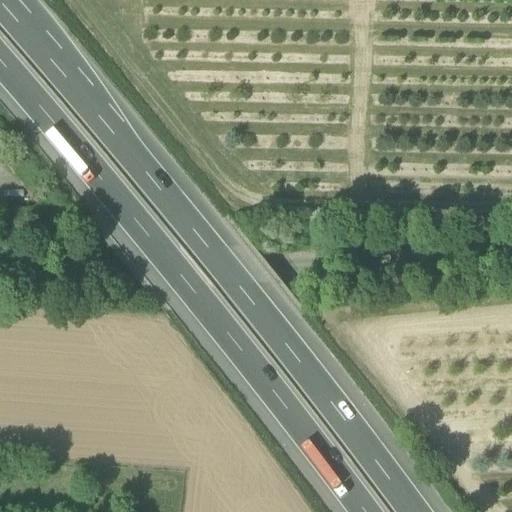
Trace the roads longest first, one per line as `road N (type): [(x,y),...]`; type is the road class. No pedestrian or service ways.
road 1 (motorway): [(412,511),(191,229),(0,4)]
road 2 (motorway): [(0,62),(371,511)]
road 3 (unclassified): [(0,268),(511,258)]
